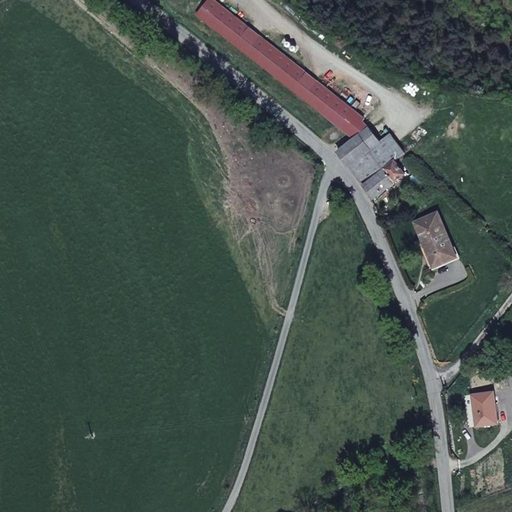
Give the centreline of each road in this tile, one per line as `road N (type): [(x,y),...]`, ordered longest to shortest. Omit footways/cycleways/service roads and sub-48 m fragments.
road 1 (secondary): [(335,164),(375,226),(428,360),(448,511)]
road 2 (unclassified): [(335,164),(230,511)]
road 3 (secondary): [(136,0),(335,164)]
road 4 (unknown): [(511,279),(432,386)]
